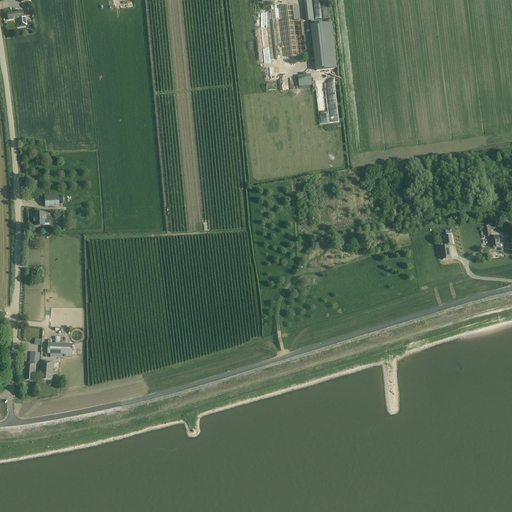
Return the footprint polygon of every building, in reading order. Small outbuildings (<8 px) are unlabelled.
[(302,0),(305,21),(313,20),(313,19),(320,18),(317,0),(302,0)] [(285,8),(291,58),(306,57),(302,21),(300,21),(299,6),(285,8)] [(8,20),(17,18),(19,27),(27,26),(25,17),(23,17),(22,11),(7,14),(8,20)] [(273,19),(284,17),(283,11),(272,12),(273,19)] [(331,21),(309,23),(313,70),(321,69),(318,46),(333,44),(331,21)] [(298,86),(311,85),(310,77),(297,79),(298,86)] [(59,195),(45,195),(45,207),(59,207),(59,195)] [(56,219),(62,215),(59,211),(53,215),(56,219)] [(35,219),(33,219),(34,222),(35,222),(35,226),(50,226),(50,221),(44,222),(44,213),(34,213),(35,219)] [(499,236),(490,238),(492,249),(500,247),(499,236)] [(441,248),(443,260),(451,259),(449,247),(441,248)] [(48,343),(47,354),(50,354),(50,358),(62,358),(62,355),(72,355),(73,344),(60,344),(60,337),(55,337),(55,343),(48,343)] [(30,352),(30,363),(29,363),(29,366),(24,365),(23,381),(35,382),(36,364),(39,364),(40,353),(30,352)] [(42,375),(41,380),(52,381),(53,362),(47,362),(47,361),(41,360),(40,375),(42,375)]
